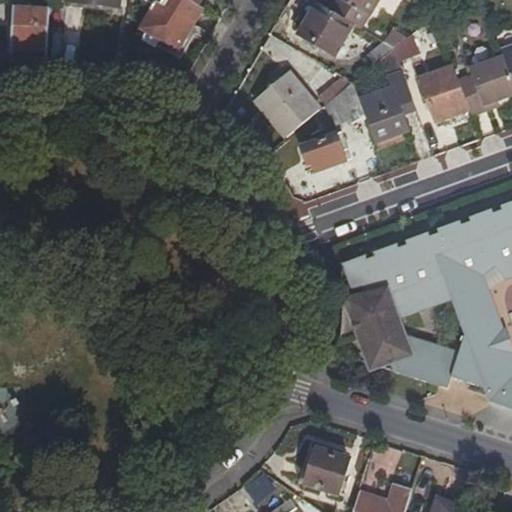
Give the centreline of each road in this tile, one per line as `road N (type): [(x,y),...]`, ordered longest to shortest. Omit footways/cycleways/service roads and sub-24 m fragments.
road 1 (residential): [(511,462),(271,386)]
road 2 (residential): [(280,239),(511,155)]
road 3 (residential): [(120,511),(215,460),(251,425),(271,386)]
road 4 (residential): [(192,126),(135,103),(0,128)]
road 5 (residential): [(271,386),(286,309),(280,239)]
road 6 (residential): [(280,239),(256,182),(223,143),(192,126)]
road 7 (residential): [(265,0),(192,126)]
